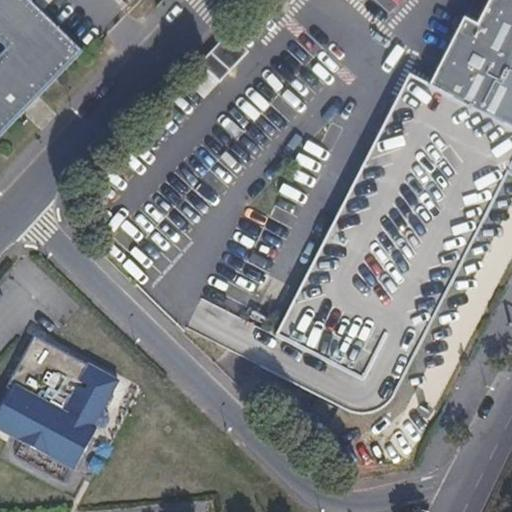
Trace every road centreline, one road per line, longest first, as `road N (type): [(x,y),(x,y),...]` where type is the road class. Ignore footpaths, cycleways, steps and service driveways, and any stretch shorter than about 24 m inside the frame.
road 1 (residential): [(474,479),(345,504),(326,500),(21,205)]
road 2 (residential): [(203,0),(21,205)]
